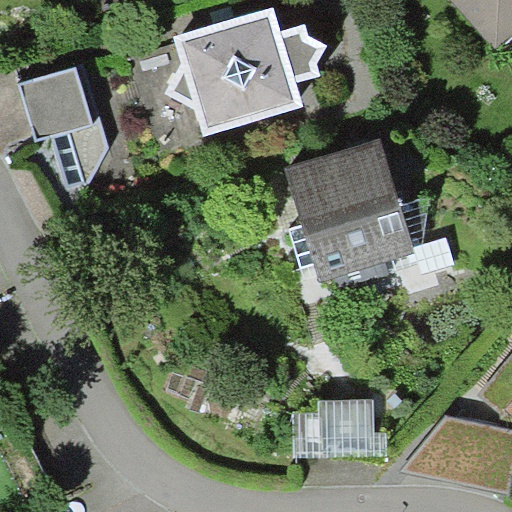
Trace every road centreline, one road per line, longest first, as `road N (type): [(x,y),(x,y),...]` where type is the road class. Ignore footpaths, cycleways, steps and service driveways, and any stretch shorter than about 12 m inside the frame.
road 1 (residential): [(0,210),(98,408),(159,480)]
road 2 (residential): [(159,480),(289,509),(462,511)]
